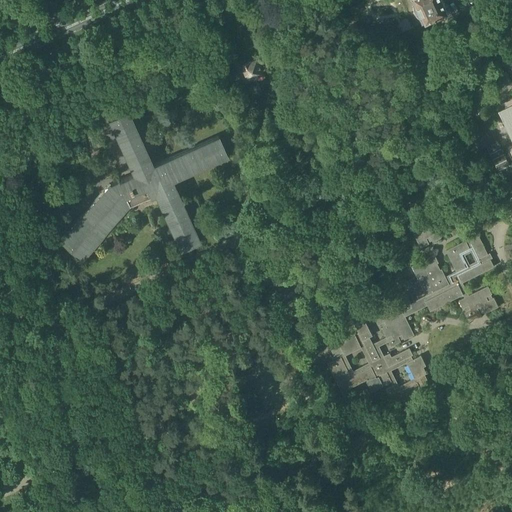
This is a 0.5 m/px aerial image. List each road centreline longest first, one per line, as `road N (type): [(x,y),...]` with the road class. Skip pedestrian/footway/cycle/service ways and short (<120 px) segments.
road 1 (unclassified): [(0,498),(72,456),(54,324),(436,138),(511,197)]
road 2 (unknown): [(93,182),(40,234),(30,155),(98,120)]
road 3 (primary): [(0,58),(129,0)]
road 4 (unknown): [(235,241),(330,332)]
